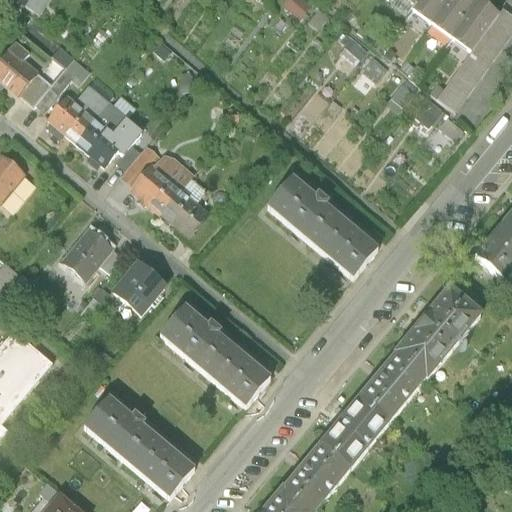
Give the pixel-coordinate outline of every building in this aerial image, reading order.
[(13,0),(38,17),(49,0),(13,0)] [(401,0),(415,9),(421,0),(401,0)] [(411,15),(431,29),(451,0),(421,0),(415,9),(411,15)] [(477,5),(470,0),(451,0),(431,29),(450,43),(477,5)] [(497,19),(477,5),(450,43),(470,57),(497,19)] [(511,20),(502,13),(497,19),(470,57),(437,104),(454,117),(511,37),(511,20)] [(22,37),(9,27),(0,39),(0,40),(12,49),(22,37)] [(109,39),(101,33),(96,41),(104,47),(109,39)] [(0,65),(0,85),(19,102),(41,77),(11,52),(0,65)] [(378,84),(384,68),(368,61),(362,77),(378,84)] [(63,74),(77,85),(85,75),(70,64),(63,74)] [(97,125),(67,101),(48,126),(77,149),(97,125)] [(111,107),(97,125),(77,149),(108,174),(114,166),(128,148),(119,141),(132,125),(111,107)] [(140,157),(128,148),(114,166),(126,175),(140,157)] [(146,150),(140,157),(126,175),(121,181),(137,194),(162,162),(146,150)] [(164,159),(162,162),(137,194),(132,200),(161,223),(193,183),(164,159)] [(2,160),(0,162),(0,213),(0,214),(28,181),(2,160)] [(208,194),(193,183),(161,223),(201,254),(222,228),(197,207),(208,194)] [(269,214),(313,251),(339,221),(294,183),(269,214)] [(511,219),(500,234),(511,243),(511,219)] [(381,256),(339,221),(313,251),(355,287),(381,256)] [(25,252),(0,230),(0,245),(17,261),(25,252)] [(116,257),(88,234),(61,267),(89,290),(116,257)] [(503,286),(511,275),(511,243),(500,234),(475,264),(503,286)] [(169,293),(137,268),(113,299),(144,324),(169,293)] [(390,359),(424,386),(483,314),(449,286),(390,359)] [(160,343),(204,380),(230,350),(185,313),(160,343)] [(54,370),(14,338),(0,355),(0,448),(10,437),(3,432),(54,370)] [(272,386),(230,350),(204,380),(246,416),(272,386)] [(424,386),(390,359),(349,408),(383,436),(424,386)] [(84,434),(128,472),(154,441),(109,404),(84,434)] [(383,436),(349,408),(314,452),(348,479),(383,436)] [(196,477),(154,441),(128,472),(170,507),(196,477)] [(320,511),(348,479),(314,452),(280,493),(302,511),(320,511)] [(40,499),(52,509),(60,500),(48,490),(40,499)] [(264,511),(302,511),(280,493),(264,511)] [(50,511),(73,511),(60,500),(52,509),(50,511)]
